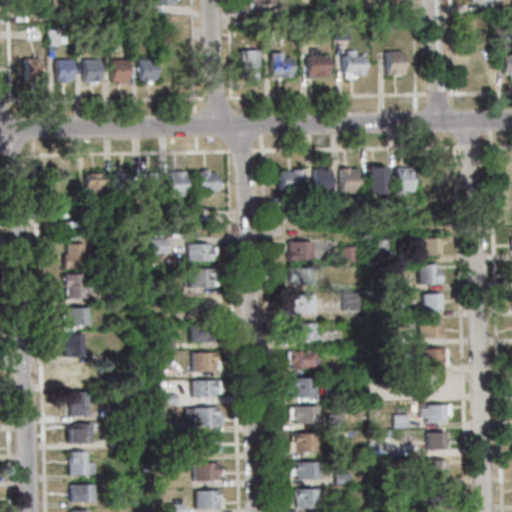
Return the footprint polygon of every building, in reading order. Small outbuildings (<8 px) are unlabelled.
[(46,0),(46,11),(29,12),(29,4),(26,4),(26,0),(46,0)] [(350,0),(364,0),(364,8),(350,8),(350,0)] [(58,18),(58,8),(72,7),(73,18),(58,18)] [(312,39),(298,40),(297,25),(312,25),(312,39)] [(332,25),(346,25),(346,39),(332,39),(332,25)] [(261,26),(275,26),(278,40),(269,41),(260,41),(261,26)] [(45,30),(57,29),(57,44),(45,44),(45,30)] [(256,81),(245,81),(245,78),(238,78),(238,50),(255,50),(256,81)] [(305,79),(305,56),(308,56),(308,50),(316,50),(316,56),(325,56),(325,75),(312,75),(312,78),(305,79)] [(340,56),(344,56),(344,51),(352,51),(352,56),(361,56),(361,75),(353,75),(353,78),(341,78),(341,73),(340,73),(340,56)] [(384,74),(383,52),(400,52),(400,74),(384,74)] [(267,53),(280,53),(280,58),(288,58),(289,77),(276,77),(276,74),(268,75),(267,53)] [(471,55),(471,73),(491,73),(491,55),(471,55)] [(500,55),(511,55),(511,77),(508,77),(508,73),(500,73),(500,55)] [(21,58),(38,58),(38,81),(22,81),(21,58)] [(115,84),(115,81),(109,81),(108,60),(124,59),(125,83),(115,84)] [(137,83),(136,60),(151,59),(152,80),(148,80),(148,83),(137,83)] [(53,82),(53,60),(69,60),(69,78),(64,79),(64,82),(53,82)] [(79,60),(97,60),(97,80),(80,80),(79,60)] [(364,168),(383,167),(383,193),(365,193),(364,168)] [(392,191),(392,168),(409,168),(410,191),(392,191)] [(310,170),(327,169),(328,193),(311,193),(310,170)] [(337,193),(337,169),(354,169),(354,193),(337,193)] [(191,171),(200,171),(200,170),(206,170),(207,173),(213,173),(213,189),(192,189),(191,171)] [(155,172),(155,197),(138,197),(138,172),(155,172)] [(166,195),(166,172),(182,172),(183,195),(166,195)] [(277,189),(277,172),(299,172),(299,189),(277,189)] [(98,173),(98,199),(83,199),(82,173),(98,173)] [(127,195),(111,195),(111,173),(126,173),(127,195)] [(71,193),(50,193),(49,174),(71,174),(71,193)] [(271,217),(271,198),(285,197),(285,216),(271,217)] [(306,220),(305,206),(314,206),(314,220),(306,220)] [(174,208),(174,221),(159,221),(159,208),(174,208)] [(50,213),(65,213),(66,227),(50,227),(50,213)] [(79,229),(78,214),(88,214),(88,229),(79,229)] [(163,238),(164,253),(148,253),(148,238),(163,238)] [(418,238),(442,238),(442,243),(436,244),(437,254),(418,254),(418,238)] [(387,255),(370,255),(370,240),(387,240),(387,255)] [(285,242),(307,242),(308,259),(285,259),(285,242)] [(80,243),(80,266),(61,266),(61,255),(63,255),(63,244),(80,243)] [(209,260),(184,260),(184,244),(206,243),(206,247),(209,247),(209,260)] [(340,262),(339,246),(354,246),(354,261),(340,262)] [(437,282),(415,283),(415,265),(432,265),(433,269),(437,269),(437,282)] [(285,268),(309,268),(309,284),(288,284),(288,281),(285,281),(285,268)] [(186,286),(185,269),(209,269),(209,276),(214,276),(214,286),(186,286)] [(61,274),(81,274),(81,281),(88,281),(88,292),(81,292),(81,297),(65,297),(65,285),(61,285),(61,274)] [(171,293),(156,293),(156,280),(171,280),(171,293)] [(402,290),(388,290),(387,280),(401,280),(402,290)] [(127,284),(127,301),(112,301),(112,285),(127,284)] [(354,293),(354,310),(340,311),(339,293),(354,293)] [(419,310),(419,294),(438,294),(438,310),(419,310)] [(310,312),(282,312),(282,303),(286,303),(286,295),(310,295),(310,312)] [(211,313),(186,313),(186,297),(211,297),(211,313)] [(85,307),(85,324),(62,324),(62,308),(85,307)] [(399,317),(385,317),(385,307),(398,307),(399,317)] [(415,337),(415,321),(438,321),(438,328),(440,328),(440,337),(415,337)] [(289,323),(312,323),(313,340),(289,340),(289,323)] [(186,341),(186,325),(211,324),(212,341),(186,341)] [(63,333),(80,333),(80,356),(63,356),(63,333)] [(169,348),(154,348),(154,335),(169,335),(169,348)] [(444,365),(416,366),(416,349),(444,349),(444,365)] [(283,351),(313,351),(313,368),(288,368),(287,364),(283,364),(283,351)] [(189,371),(188,353),(212,353),(212,360),(217,360),(217,370),(212,370),(212,371),(189,371)] [(67,367),(90,366),(90,383),(67,383),(67,367)] [(422,394),(422,377),(440,377),(440,383),(443,383),(443,391),(440,391),(440,393),(422,394)] [(289,378),(312,378),(312,396),(289,396),(289,394),(284,394),(284,386),(289,386),(289,378)] [(218,393),(210,393),(210,396),(188,396),(188,380),(213,380),(213,381),(217,381),(218,393)] [(393,401),(379,401),(378,390),(392,389),(393,401)] [(64,392),(84,391),(84,414),(67,415),(67,400),(64,400),(64,392)] [(172,403),(152,403),(152,394),(172,394),(172,403)] [(423,422),(423,416),(416,417),(416,409),(422,409),(422,405),(446,405),(446,415),(442,415),(442,422),(423,422)] [(315,422),(292,423),(292,419),(285,419),(285,409),(289,409),(289,407),(314,406),(315,422)] [(97,408),(114,407),(114,419),(97,419),(97,408)] [(218,424),(190,425),(190,416),(182,416),(182,408),(189,408),(213,407),(213,414),(218,414),(218,424)] [(339,414),(339,428),(325,429),(325,414),(339,414)] [(390,428),(390,415),(403,414),(404,428),(390,428)] [(88,423),(88,442),(66,442),(66,428),(74,428),(74,424),(88,423)] [(379,439),(369,439),(369,430),(379,430),(379,439)] [(424,450),(423,433),(442,432),(442,449),(424,450)] [(290,433),(314,433),(314,452),(287,452),(287,442),(290,442),(290,433)] [(190,452),(190,436),(215,435),(215,452),(190,452)] [(123,436),(123,446),(109,446),(109,436),(123,436)] [(66,451),(84,451),(84,463),(90,463),(90,474),(85,474),(66,474),(66,451)] [(444,476),(424,476),(424,460),(443,460),(444,476)] [(291,462),(316,462),(316,479),(294,479),(294,475),(288,475),(288,468),(289,468),(289,464),(291,464),(291,462)] [(213,479),(190,479),(190,464),(216,463),(216,476),(213,476),(213,479)] [(333,484),(332,474),(347,474),(347,484),(333,484)] [(407,483),(396,483),(396,475),(407,474),(407,483)] [(67,484),(91,484),(91,500),(68,500),(67,484)] [(426,504),(426,489),(443,488),(443,504),(426,504)] [(292,489),(316,489),(316,507),(292,507),(292,489)] [(220,508),(192,508),(192,491),(216,491),(216,498),(220,498),(220,508)] [(164,511),(164,503),(180,503),(180,511),(164,511)]
